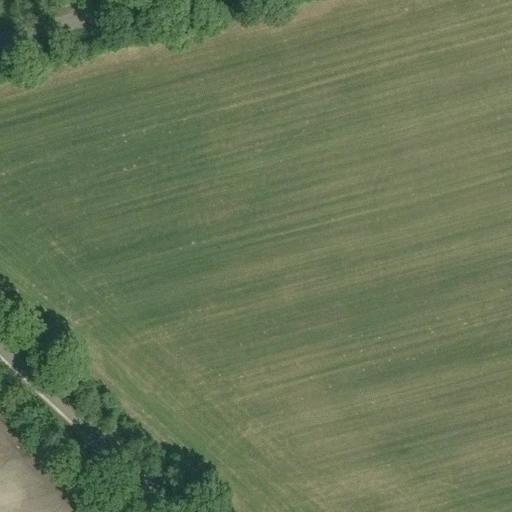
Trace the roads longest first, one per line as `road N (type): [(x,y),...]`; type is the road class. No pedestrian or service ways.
road 1 (unclassified): [(176,511),(0,347)]
road 2 (unclassified): [(0,41),(152,0)]
